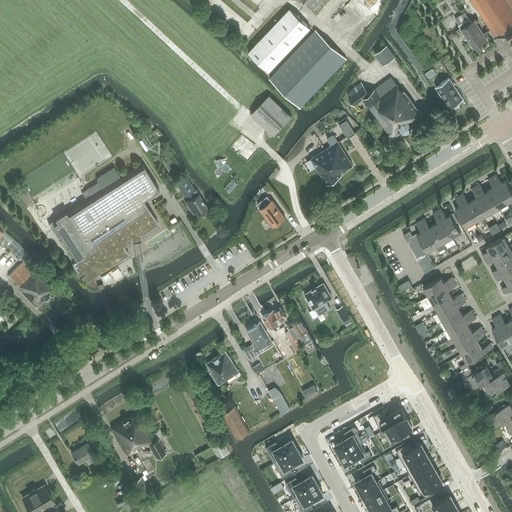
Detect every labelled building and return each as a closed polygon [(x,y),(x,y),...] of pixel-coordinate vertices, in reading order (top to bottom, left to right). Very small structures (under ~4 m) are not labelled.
[(321,0),(302,0),(313,10),(321,0)] [(511,0),(473,0),(497,35),(511,25),(511,0)] [(290,8),(248,51),(269,71),(310,27),(290,8)] [(327,17),(327,23),(351,23),(351,12),(335,12),(335,17),(327,17)] [(473,48),(487,39),(474,20),(461,29),(473,48)] [(316,30),(270,78),(300,106),(346,58),(316,30)] [(375,54),(384,65),(396,56),(388,45),(375,54)] [(427,62),(430,67),(438,61),(435,56),(427,62)] [(441,64),(430,71),(439,84),(436,86),(449,106),(462,98),(441,64)] [(363,98),(392,137),(403,129),(407,130),(410,127),(411,123),(422,115),(404,90),(402,91),(391,76),(369,93),(361,82),(349,91),(352,95),(349,97),(355,104),(363,98)] [(251,114),(274,137),(293,117),(270,95),(251,114)] [(347,119),(339,124),(348,138),(355,133),(347,119)] [(332,145),(326,149),(341,173),(347,170),(346,169),(353,165),(334,134),(327,138),(332,145)] [(326,149),(311,158),(327,184),(341,174),(341,173),(326,149)] [(143,163),(48,223),(78,270),(76,271),(79,277),(82,275),(86,282),(99,273),(101,275),(116,265),(115,263),(129,254),(123,246),(131,241),(132,242),(142,241),(141,235),(159,223),(143,199),(159,189),(143,163)] [(493,176),(508,202),(511,200),(511,189),(506,180),(501,182),(496,174),(493,176)] [(208,208),(196,189),(187,175),(176,183),(185,197),(188,195),(190,199),(185,202),(192,212),(195,210),(198,215),(208,208)] [(508,202),(493,176),(488,179),(493,187),(489,189),(500,207),(508,202)] [(271,188),(267,183),(263,187),(267,192),(271,188)] [(500,207),(489,189),(485,192),(480,183),(476,186),(491,212),(500,207)] [(491,212),(476,186),(472,188),(477,196),(472,199),(483,217),(491,212)] [(483,217),(472,199),(468,201),(463,193),(459,195),(474,222),(483,217)] [(273,227),(285,217),(272,199),(271,200),(267,195),(257,203),(261,208),(259,209),(273,227)] [(466,227),(474,222),(459,195),(455,198),(460,206),(455,209),(466,227)] [(441,208),(437,210),(452,237),(461,232),(451,214),(446,216),(441,208)] [(437,210),(433,213),(438,221),(434,224),(444,242),(452,237),(437,210)] [(425,218),(421,220),(436,246),(444,242),(434,224),(430,226),(425,218)] [(421,220),(417,222),(421,230),(417,233),(420,239),(423,244),(427,250),(427,251),(436,246),(421,220)] [(4,230),(0,234),(0,239),(22,260),(29,253),(4,230)] [(404,234),(406,239),(413,235),(410,230),(404,234)] [(406,239),(410,244),(420,238),(417,233),(413,235),(406,239)] [(484,259),(509,244),(504,236),(487,246),(489,250),(482,254),(484,259)] [(420,239),(410,245),(413,250),(423,244),(420,239)] [(423,244),(413,250),(416,256),(427,250),(423,244)] [(494,259),(497,263),(511,254),(511,249),(509,244),(484,259),(487,263),(494,259)] [(224,260),(233,254),(229,247),(219,253),(224,260)] [(427,250),(416,256),(419,261),(430,255),(427,251),(427,250)] [(511,254),(497,263),(499,267),(492,271),(495,276),(511,265),(511,254)] [(20,290),(36,306),(58,285),(28,255),(9,275),(22,288),(20,290)] [(430,255),(419,261),(422,267),(433,261),(430,255)] [(433,261),(422,267),(426,272),(436,266),(433,261)] [(504,276),(506,280),(511,276),(511,265),(495,276),(497,280),(504,276)] [(428,295),(455,280),(452,276),(444,281),(442,277),(424,287),(428,295)] [(511,288),(511,276),(506,280),(508,284),(502,288),(505,292),(511,288)] [(409,279),(398,285),(401,290),(412,284),(409,279)] [(433,304),(451,293),(449,289),(457,284),(455,280),(428,295),(433,304)] [(324,282),(305,294),(303,294),(312,309),(310,310),(315,318),(319,316),(319,315),(330,308),(326,301),(333,297),(324,282)] [(487,293),(491,301),(500,297),(496,289),(487,293)] [(438,312),(464,297),(462,293),(454,297),(451,293),(433,304),(438,312)] [(443,320),(461,310),(458,305),(467,301),(464,297),(438,312),(443,320)] [(344,321),(350,318),(343,305),(337,309),(344,321)] [(273,310),(265,314),(263,316),(269,328),(272,326),(275,331),(286,324),(283,319),(287,317),(281,307),(274,311),(273,310)] [(447,328),(474,313),(472,309),(463,314),(461,310),(443,320),(447,328)] [(452,337),(470,326),(468,322),(476,317),(474,313),(447,328),(452,337)] [(511,341),(511,323),(510,319),(505,322),(501,314),(497,316),(511,342),(511,341)] [(503,347),(511,342),(497,316),(493,318),(497,326),(493,329),(503,347)] [(311,336),(300,317),(289,323),(290,324),(287,326),(289,330),(286,332),(296,350),(302,347),(296,338),(302,335),(305,340),(311,336)] [(248,329),(246,330),(253,343),(243,349),(249,359),(258,353),(256,350),(271,341),(260,322),(253,326),(252,325),(247,328),(248,329)] [(457,345),(484,330),(481,326),(473,331),(470,326),(452,337),(457,345)] [(462,354),(480,343),(478,339),(486,334),(484,330),(457,345),(462,354)] [(271,335),(276,344),(280,341),(275,332),(271,335)] [(467,362),(493,347),(491,343),(483,347),(480,343),(462,354),(467,362)] [(219,385),(239,372),(226,351),(207,363),(212,371),(210,372),(219,385)] [(473,389),(483,383),(482,382),(494,376),(488,365),(466,377),(473,389)] [(504,370),(494,376),(482,382),(483,383),(489,395),(511,383),(504,370)] [(495,427),(505,421),(504,421),(511,416),(511,407),(509,403),(488,415),(495,427)] [(236,405),(222,413),(236,438),(238,437),(250,431),(236,405)] [(385,409),(373,415),(382,431),(407,416),(401,407),(388,414),(385,409)] [(139,412),(112,427),(111,428),(127,454),(134,450),(135,452),(148,444),(157,459),(166,453),(157,438),(155,440),(139,412)] [(407,416),(382,431),(383,431),(391,445),(402,439),(399,434),(412,426),(407,417),(407,416)] [(348,437),(335,444),(340,454),(361,442),(361,443),(363,442),(358,432),(359,432),(355,426),(345,432),(348,437)] [(221,439),(212,444),(220,457),(229,452),(221,439)] [(276,441),(266,447),(274,462),(298,448),(292,439),(279,446),(276,441)] [(89,464),(95,460),(92,455),(95,453),(88,442),(72,452),(79,463),(86,458),(89,464)] [(361,442),(340,454),(346,464),(359,456),(362,462),(372,456),(369,450),(366,452),(361,443),(361,442)] [(410,442),(396,450),(405,465),(427,453),(421,443),(413,447),(410,442)] [(298,448),(274,462),(283,477),(293,471),(290,466),(303,458),(298,448)] [(427,453),(405,465),(410,474),(432,462),(427,453)] [(432,462),(410,474),(415,483),(437,471),(432,462)] [(366,475),(355,481),(360,490),(376,481),(371,472),(377,469),(374,464),(363,470),(366,475)] [(437,471),(415,483),(421,493),(423,492),(426,497),(437,491),(434,485),(442,481),(437,471)] [(296,476),(286,482),(294,497),(295,497),(318,484),(312,474),(299,481),(296,476)] [(376,481),(360,490),(365,499),(384,489),(378,480),(376,481)] [(318,484),(295,497),(300,506),(299,506),(302,511),(303,511),(313,506),(310,501),(323,494),(318,484)] [(30,511),(38,511),(55,503),(44,485),(22,497),(30,511)] [(122,485),(95,498),(100,506),(88,511),(115,511),(122,509),(123,511),(130,508),(127,502),(129,501),(122,485)] [(384,489),(365,499),(370,508),(387,499),(389,498),(384,489)] [(440,511),(455,503),(450,494),(432,504),(436,511),(440,511)] [(387,499),(370,508),(372,511),(385,511),(387,511),(397,511),(400,510),(397,505),(392,508),(387,499)] [(460,511),(455,503),(440,511),(460,511)]
